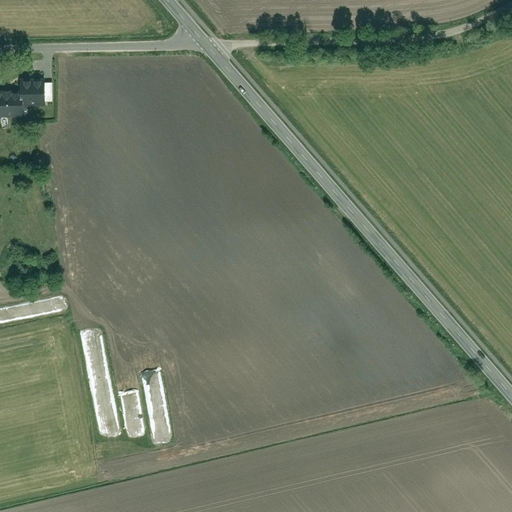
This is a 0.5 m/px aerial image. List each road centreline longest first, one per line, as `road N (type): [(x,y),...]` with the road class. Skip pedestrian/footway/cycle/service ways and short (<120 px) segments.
road 1 (tertiary): [(206,42),(511,393)]
road 2 (unclassified): [(206,42),(432,39),(511,6)]
road 3 (unclassified): [(0,50),(206,42)]
